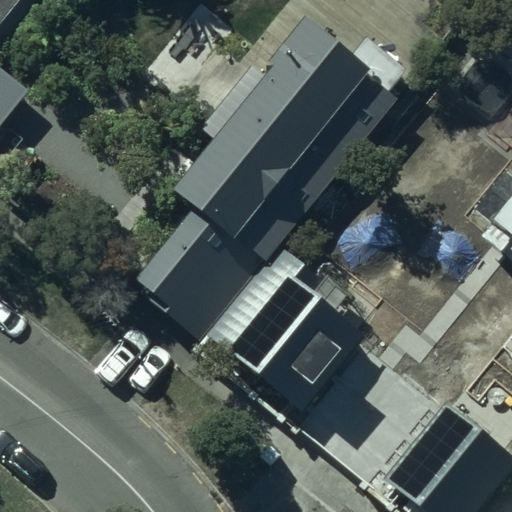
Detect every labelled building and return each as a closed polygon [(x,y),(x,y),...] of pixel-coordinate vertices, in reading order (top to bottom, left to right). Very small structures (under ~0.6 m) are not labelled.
[(0,0),(0,16),(13,0),(0,0)] [(127,140),(133,145),(248,0),(114,0),(51,79),(54,81),(30,110),(54,130),(50,135),(99,175),(127,140)] [(402,71),(362,39),(349,55),(304,20),(172,187),(191,201),(132,275),(154,292),(147,299),(195,337),(393,89),(390,87),(402,71)] [(0,114),(21,88),(0,72),(0,114)] [(511,185),(484,219),(511,242),(511,185)] [(318,281),(278,249),(207,336),(301,412),(363,336),(308,292),(318,281)] [(475,511),(511,468),(511,459),(445,405),(382,481),(418,511),(475,511)]
